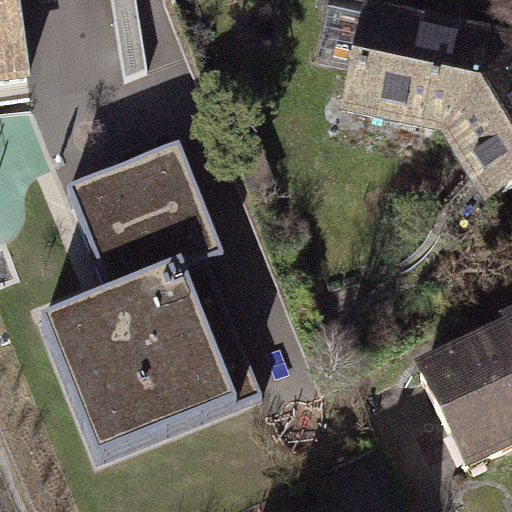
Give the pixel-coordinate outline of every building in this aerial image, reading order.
[(37,0),(0,0),(0,96),(29,92),(15,4),(38,1),(37,0)] [(361,5),(333,127),(437,136),(475,29),(361,5)] [(511,36),(475,29),(437,136),(482,211),(511,192),(511,36)] [(182,158),(67,205),(111,312),(47,338),(102,471),(265,404),(211,273),(227,267),(182,158)] [(511,324),(412,375),(464,476),(511,451),(511,324)]
